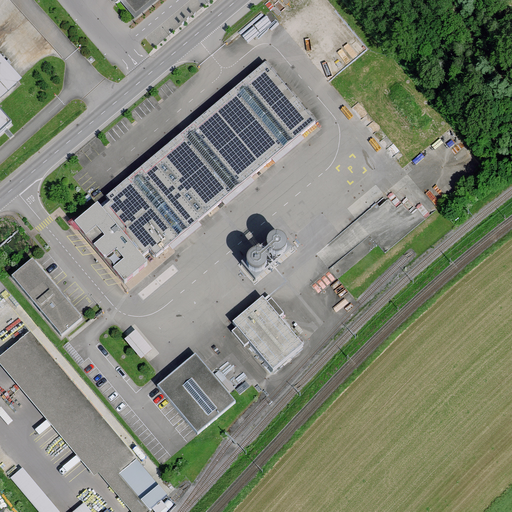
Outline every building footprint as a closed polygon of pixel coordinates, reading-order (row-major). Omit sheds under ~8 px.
[(0,0),(0,135),(12,125),(0,112),(0,103),(23,83),(0,56),(0,0)] [(111,0),(116,6),(120,3),(135,20),(158,0),(111,0)] [(74,225),(124,284),(146,265),(141,259),(149,252),(155,258),(168,247),(172,252),(201,227),(197,222),(220,203),(225,208),(254,183),(250,178),(270,161),(274,166),(304,141),(300,136),(316,122),(266,63),(106,199),(110,203),(101,210),(97,206),(74,225)] [(402,182),(357,221),(386,254),(426,220),(417,210),(411,215),(402,205),(414,195),(402,182)] [(255,281),(294,247),(278,229),(239,263),(255,281)] [(71,307),(33,261),(12,278),(62,337),(82,320),(79,317),(81,316),(72,306),(71,307)] [(264,299),(233,324),(273,372),(303,346),(264,299)] [(152,349),(135,329),(127,337),(124,339),(141,358),(144,356),(152,349)] [(147,511),(165,497),(29,335),(0,359),(0,365),(94,478),(100,473),(132,511),(147,511)] [(195,356),(157,388),(198,435),(235,403),(195,356)] [(226,378),(219,370),(215,374),(222,382),(226,378)]
